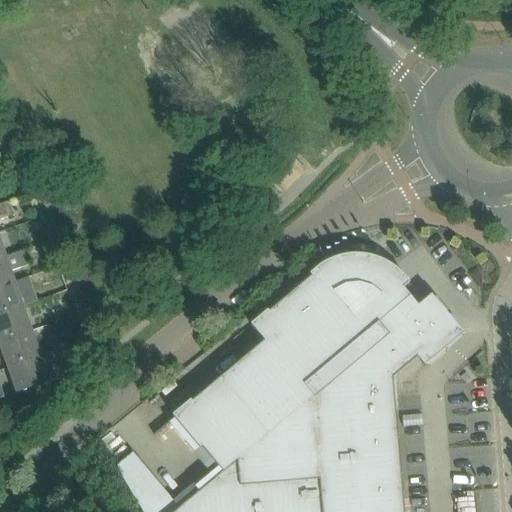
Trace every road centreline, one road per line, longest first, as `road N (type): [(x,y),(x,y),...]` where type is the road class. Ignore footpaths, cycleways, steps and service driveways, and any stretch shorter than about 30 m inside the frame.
road 1 (unclassified): [(5,511),(73,446),(145,354),(314,231)]
road 2 (unclassified): [(511,511),(500,311),(511,293)]
road 3 (unknown): [(500,311),(447,371),(441,420),(450,511)]
road 4 (unclassified): [(420,143),(314,231)]
road 5 (unclassified): [(314,231),(438,179)]
